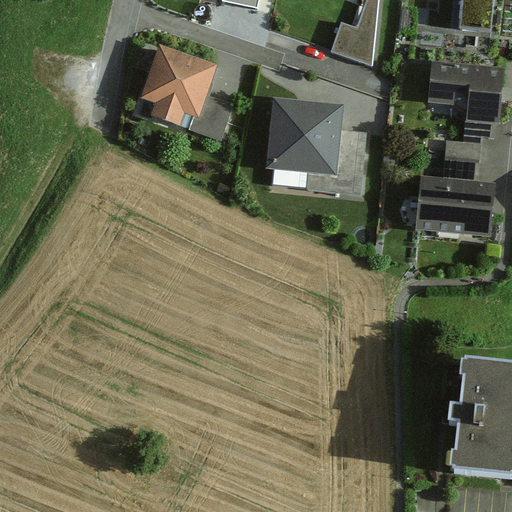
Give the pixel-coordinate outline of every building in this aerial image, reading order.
[(465,0),(462,30),(495,33),(497,0),(465,0)] [(214,74),(160,55),(144,99),(160,104),(157,115),(178,123),(182,112),(198,118),(214,74)] [(503,75),(435,68),(432,101),(470,106),(469,117),(498,120),(503,75)] [(339,113),(276,108),(272,170),(334,175),(339,113)] [(491,190),(425,184),(421,232),(487,238),(491,190)] [(511,369),(466,365),(453,476),(511,482),(511,369)]
